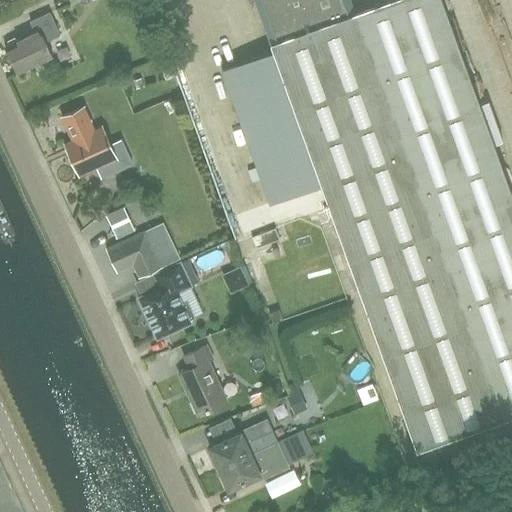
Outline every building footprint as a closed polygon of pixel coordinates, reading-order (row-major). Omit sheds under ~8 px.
[(277,56),(224,75),(272,209),(325,190),(421,453),(511,419),(511,194),(511,191),(494,144),(502,141),(488,101),(479,104),(478,101),(441,0),(387,0),(352,13),(346,0),(260,0),(277,47),(274,48),(277,56)] [(7,41),(6,45),(5,46),(18,73),(53,57),(45,41),(60,34),(49,12),(30,21),(35,32),(18,40),(14,37),(7,41)] [(80,175),(117,157),(102,125),(95,129),(84,106),(62,116),(73,139),(65,142),(80,175)] [(244,189),(252,213),(268,207),(259,183),(244,189)] [(115,214),(122,233),(142,225),(134,206),(115,214)] [(249,234),(254,248),(277,240),(272,226),(249,234)] [(117,272),(133,264),(139,278),(161,267),(149,238),(146,232),(135,237),(134,235),(106,249),(117,272)] [(162,286),(140,296),(158,337),(192,322),(190,318),(195,316),(189,302),(183,304),(178,291),(192,284),(182,262),(156,273),(162,286)] [(240,265),(229,271),(238,289),(249,284),(240,265)] [(280,309),(270,312),(273,322),(283,319),(280,309)] [(198,414),(227,400),(208,359),(213,357),(207,345),(184,355),(190,367),(179,372),(198,414)] [(220,468),(277,441),(268,421),(241,432),(210,447),(220,468)] [(308,441),(303,429),(278,440),(283,451),(308,441)] [(282,451),(277,441),(220,468),(229,489),(260,474),(263,479),(289,467),(282,451)]
